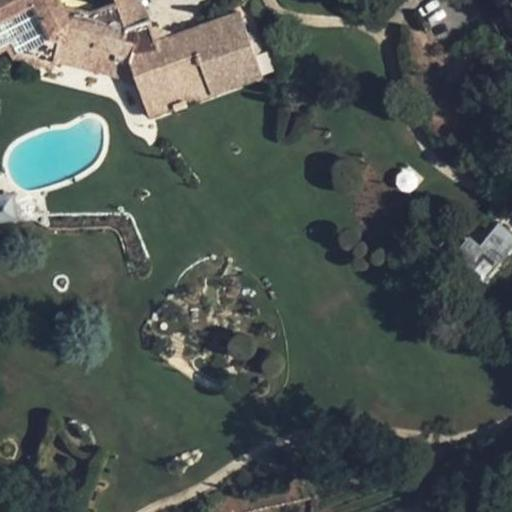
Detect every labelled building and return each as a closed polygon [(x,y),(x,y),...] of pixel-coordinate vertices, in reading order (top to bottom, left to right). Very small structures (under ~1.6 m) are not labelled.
[(60,0),(0,0),(0,51),(8,47),(13,58),(54,68),(56,62),(62,39),(128,55),(138,82),(149,114),(263,74),(256,55),(259,52),(262,48),(263,43),(261,38),(259,35),(254,33),(248,32),(241,12),(177,33),(159,39),(155,27),(151,18),(144,0),(116,0),(118,5),(92,14),(65,7),(60,0)] [(152,0),(144,0),(151,18),(159,16),(152,0)] [(159,39),(177,33),(155,27),(159,39)] [(62,39),(56,62),(138,82),(128,55),(62,39)] [(392,182),(409,196),(423,179),(406,165),(392,182)] [(11,195),(0,195),(0,220),(13,219),(11,195)] [(470,236),(466,240),(482,253),(504,225),(500,222),(481,245),(470,236)] [(466,240),(453,256),(485,282),(511,247),(511,232),(504,225),(482,253),(466,240)]
